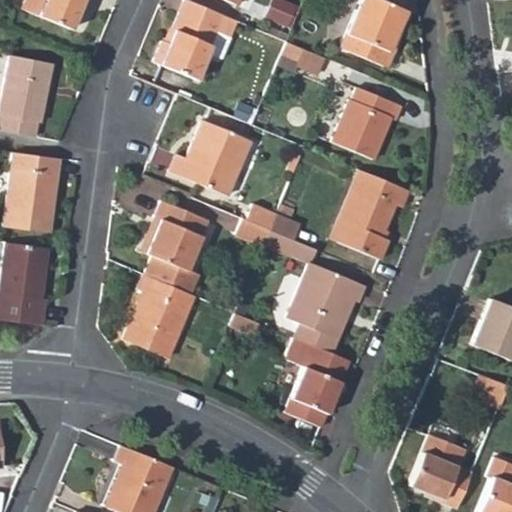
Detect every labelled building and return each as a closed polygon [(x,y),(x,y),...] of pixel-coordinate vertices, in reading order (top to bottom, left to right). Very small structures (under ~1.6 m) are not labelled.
[(18,0),(17,4),(68,26),(78,0),(18,0)] [(224,32),(230,18),(189,0),(182,0),(171,28),(174,30),(169,42),(163,39),(160,38),(151,60),(196,79),(208,51),(221,57),(231,35),(224,32)] [(289,0),(271,0),(265,16),(289,26),(298,3),(289,0)] [(359,0),(340,46),(386,64),(392,49),(388,48),(404,9),(403,9),(381,0),(359,0)] [(406,0),(381,0),(403,9),(406,0)] [(409,11),(404,9),(388,48),(392,49),(409,11)] [(231,35),(237,21),(230,18),(224,32),(231,35)] [(168,27),(163,39),(169,42),(174,30),(171,28),(168,27)] [(317,71),(323,56),(286,41),(282,51),(300,59),(299,64),(317,71)] [(0,109),(2,109),(0,117),(0,128),(34,135),(36,121),(39,122),(50,62),(8,55),(0,96),(0,109)] [(348,97),(330,139),(373,157),(391,115),(395,117),(401,103),(357,85),(351,99),(348,97)] [(178,153),(171,170),(227,193),(250,138),(204,118),(187,156),(178,153)] [(48,231),(59,158),(13,152),(4,225),(48,231)] [(400,204),(407,188),(360,169),(339,218),(345,220),(337,239),(378,257),(387,236),(380,233),(393,202),(400,204)] [(152,256),(145,274),(189,292),(198,271),(186,266),(205,220),(158,199),(151,216),(158,218),(144,253),(152,256)] [(251,201),(244,216),(268,226),(274,211),(251,201)] [(297,220),(274,211),(268,226),(291,236),(297,220)] [(249,235),(262,240),(268,226),(244,216),(239,214),(232,229),(249,236),(249,235)] [(137,250),(144,253),(158,218),(151,216),(137,250)] [(328,235),(337,239),(345,220),(339,218),(336,217),(328,235)] [(305,258),(312,244),(291,236),(268,226),(262,240),(305,258)] [(0,319),(41,325),(45,300),(39,299),(46,247),(4,241),(0,270),(0,319)] [(294,320),(289,334),(292,335),(311,342),(326,349),(341,314),(334,311),(342,292),(350,295),(353,297),(360,281),(305,258),(282,316),(294,320)] [(168,357),(194,294),(189,292),(145,274),(139,288),(145,291),(125,339),(168,357)] [(341,314),(350,295),(342,292),(334,311),(341,314)] [(511,347),(511,307),(488,297),(469,343),(507,359),(511,347)] [(251,333),(256,320),(233,310),(228,323),(251,333)] [(318,425),(346,357),(326,349),(311,342),(292,335),(285,351),(288,358),(302,364),(282,410),(318,425)] [(464,396),(475,400),(484,376),(474,372),(464,396)] [(475,400),(493,408),(503,384),(484,376),(475,400)] [(437,500),(453,507),(468,470),(455,464),(462,447),(426,433),(406,482),(438,496),(437,500)] [(118,511),(155,511),(173,469),(120,446),(112,463),(121,467),(105,506),(118,511)] [(511,511),(511,489),(503,486),(511,468),(487,457),(479,478),(484,480),(472,510),(476,511),(511,511)]
